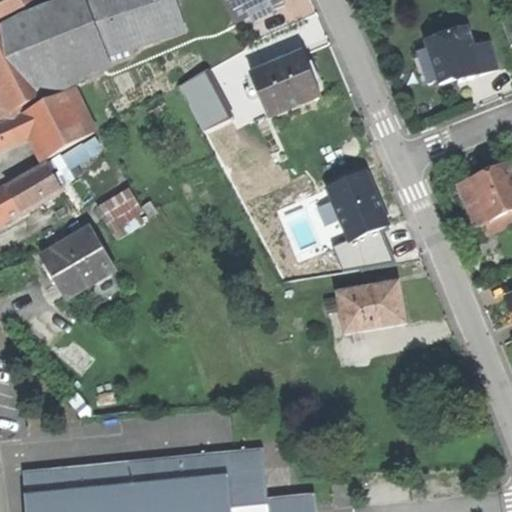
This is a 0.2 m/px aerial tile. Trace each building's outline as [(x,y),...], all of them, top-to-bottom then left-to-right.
[(25,0),(0,0),(0,25),(30,9),(25,0)] [(109,72),(105,58),(86,0),(67,0),(31,12),(21,17),(23,20),(35,45),(25,50),(33,66),(46,59),(52,72),(60,69),(71,63),(82,85),(109,72)] [(86,0),(105,58),(186,31),(175,0),(86,0)] [(223,0),(236,25),(252,17),(255,23),(273,14),(270,8),(285,1),(284,0),(223,0)] [(23,20),(12,25),(25,50),(35,45),(23,20)] [(25,50),(12,25),(0,31),(0,84),(5,95),(39,78),(33,66),(25,50)] [(492,39),(476,42),(474,26),(420,35),(428,84),(497,72),(492,39)] [(253,78),(270,120),(322,98),(314,78),(305,56),(253,78)] [(46,59),(33,66),(39,78),(47,94),(60,88),(52,72),(46,59)] [(71,63),(60,69),(71,91),(82,85),(71,63)] [(60,69),(52,72),(60,88),(63,94),(71,91),(60,69)] [(181,88),(194,114),(222,99),(209,73),(181,88)] [(47,94),(39,78),(5,95),(8,100),(14,113),(48,97),(47,94)] [(74,93),(23,118),(31,134),(45,163),(96,137),(74,93)] [(233,120),(222,99),(194,114),(205,134),(233,120)] [(0,126),(17,118),(14,113),(8,100),(0,103),(0,126)] [(0,128),(0,147),(31,134),(23,118),(0,128)] [(49,166),(37,173),(50,196),(62,188),(49,166)] [(511,166),(501,171),(485,178),(501,217),(511,212),(511,166)] [(37,173),(10,189),(22,211),(50,196),(37,173)] [(474,183),(491,221),(501,217),(485,178),(474,183)] [(119,230),(154,214),(141,186),(106,203),(119,230)] [(0,227),(24,214),(22,211),(10,189),(0,194),(0,227)] [(511,226),(511,212),(501,217),(491,221),(496,234),(511,226)] [(56,279),(68,301),(116,273),(91,231),(43,258),(56,279)] [(341,294),(347,335),(407,325),(404,304),(401,285),(341,294)] [(266,450),(225,454),(230,511),(294,511),(292,496),(267,498),(265,479),(269,478),(266,450)] [(230,511),(225,454),(26,474),(29,511),(230,511)] [(319,511),(317,494),(292,496),(294,511),(319,511)]
